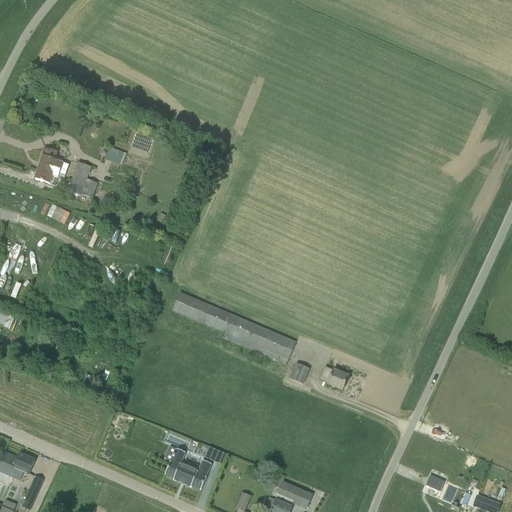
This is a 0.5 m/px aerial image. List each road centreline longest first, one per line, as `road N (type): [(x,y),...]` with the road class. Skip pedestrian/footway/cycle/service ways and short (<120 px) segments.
road 1 (unclassified): [(373,511),(511,211)]
road 2 (tertiary): [(192,511),(0,427)]
